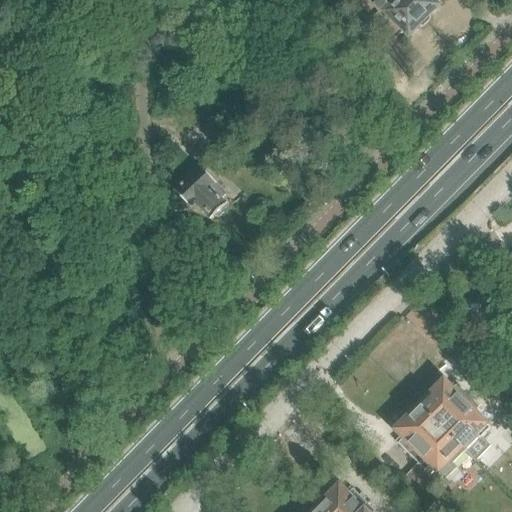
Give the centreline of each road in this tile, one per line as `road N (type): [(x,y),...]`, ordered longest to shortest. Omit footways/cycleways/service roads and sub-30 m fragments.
road 1 (primary): [(511,83),(88,511)]
road 2 (primary): [(125,511),(511,121)]
road 3 (residential): [(182,368),(511,34)]
road 4 (residential): [(192,500),(511,178)]
road 5 (residential): [(141,56),(162,343),(182,368)]
road 6 (residential): [(40,511),(182,368)]
